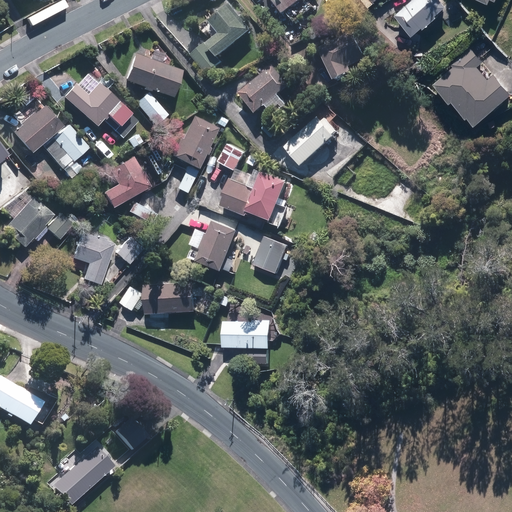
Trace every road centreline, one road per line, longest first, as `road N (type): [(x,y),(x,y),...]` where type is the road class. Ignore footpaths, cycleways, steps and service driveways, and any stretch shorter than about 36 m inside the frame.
road 1 (tertiary): [(0,305),(166,383),(311,511)]
road 2 (residential): [(0,67),(123,0)]
